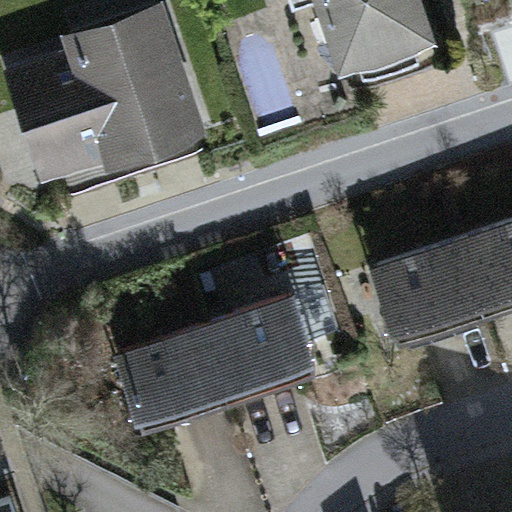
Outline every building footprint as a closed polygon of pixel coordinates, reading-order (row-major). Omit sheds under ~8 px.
[(106,0),(55,18),(62,38),(0,59),(0,60),(38,172),(199,117),(158,0),(106,0)] [(422,0),(312,0),(333,60),(431,27),(422,0)] [(511,206),(455,226),(481,301),(511,290),(511,206)] [(455,226),(364,257),(390,332),(481,301),(455,226)] [(284,282),(196,312),(224,393),(312,362),(284,282)] [(196,312),(108,342),(136,423),(224,393),(196,312)] [(0,511),(16,511),(11,496),(0,499),(0,511)]
